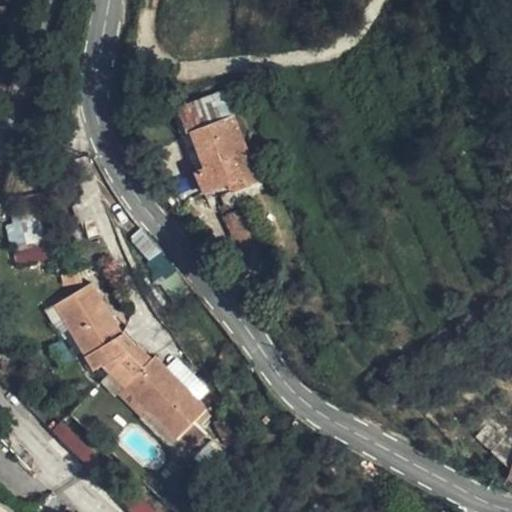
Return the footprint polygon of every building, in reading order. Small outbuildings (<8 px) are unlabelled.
[(232,129),(192,146),(206,182),(196,187),(204,206),(230,195),(236,207),(260,197),(232,129)] [(206,182),(192,146),(181,150),(196,187),(206,182)] [(46,261),(45,244),(29,244),(28,221),(12,222),(14,262),(46,261)] [(109,343),(118,338),(86,286),(38,316),(79,383),(88,377),(118,358),(109,343)] [(310,345),(300,330),(281,344),(292,358),(310,345)] [(128,353),(118,338),(109,343),(118,358),(122,356),(128,353)] [(122,356),(118,358),(88,377),(111,401),(134,425),(173,465),(192,448),(184,439),(179,433),(190,424),(192,422),(140,368),(136,372),(122,356)] [(200,399),(209,389),(178,359),(169,369),(200,399)] [(134,425),(111,401),(105,406),(128,431),(134,425)] [(194,429),(190,424),(179,433),(184,439),(194,429)] [(470,444),(487,459),(499,446),(482,431),(470,444)] [(511,488),(511,461),(502,484),(511,488)]
